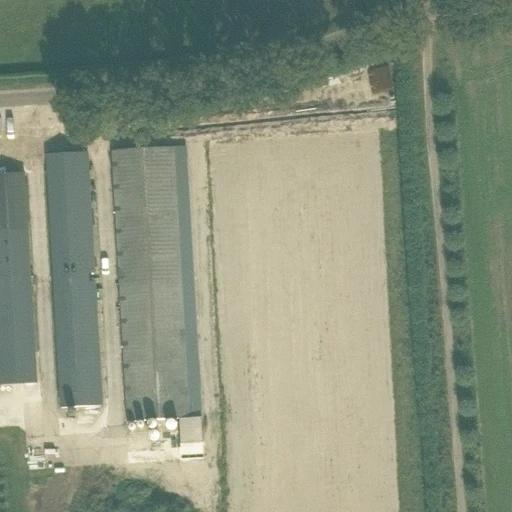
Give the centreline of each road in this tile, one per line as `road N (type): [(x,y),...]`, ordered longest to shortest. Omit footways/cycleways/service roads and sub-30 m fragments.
road 1 (track): [(457,511),(426,7)]
road 2 (unclassified): [(0,102),(195,74),(451,0)]
